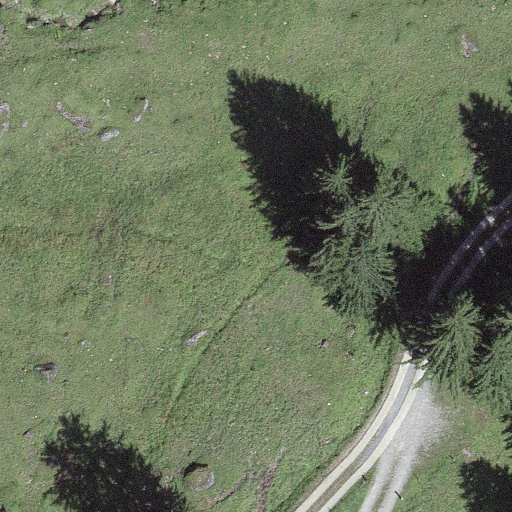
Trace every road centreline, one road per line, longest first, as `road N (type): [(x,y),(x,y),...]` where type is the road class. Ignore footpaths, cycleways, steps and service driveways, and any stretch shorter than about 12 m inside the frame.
road 1 (track): [(307,511),(404,401),(462,266),(511,212)]
road 2 (track): [(404,401),(358,511)]
